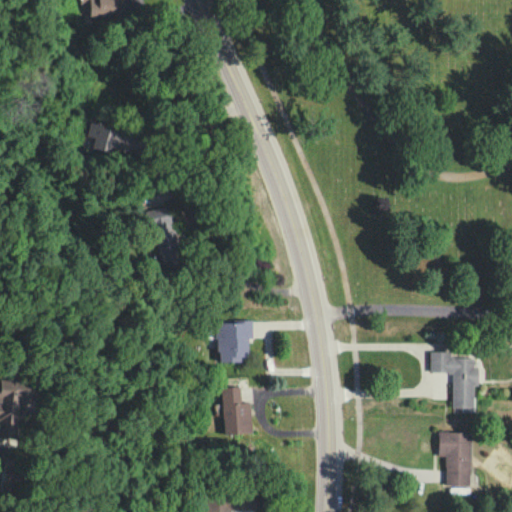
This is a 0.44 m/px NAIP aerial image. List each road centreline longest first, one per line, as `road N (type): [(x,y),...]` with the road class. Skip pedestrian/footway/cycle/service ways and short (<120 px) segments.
road 1 (secondary): [(328,511),(327,359),(316,291),(270,152),(198,0)]
road 2 (residential): [(321,312),(511,311)]
